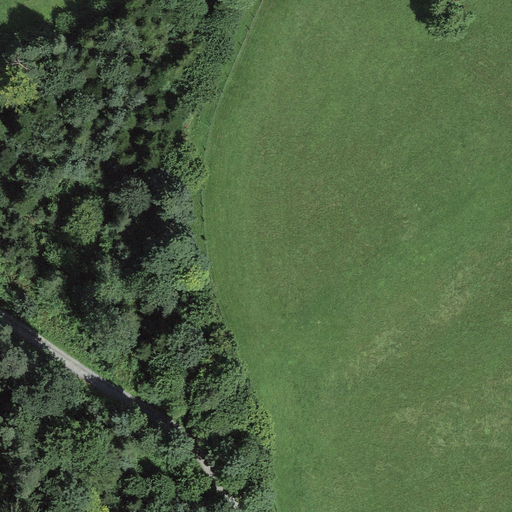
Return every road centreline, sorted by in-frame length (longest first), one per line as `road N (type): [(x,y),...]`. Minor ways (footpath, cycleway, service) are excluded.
road 1 (track): [(247,0),(195,131),(190,194),(201,294),(237,385),(269,511)]
road 2 (track): [(0,314),(193,441),(242,511)]
